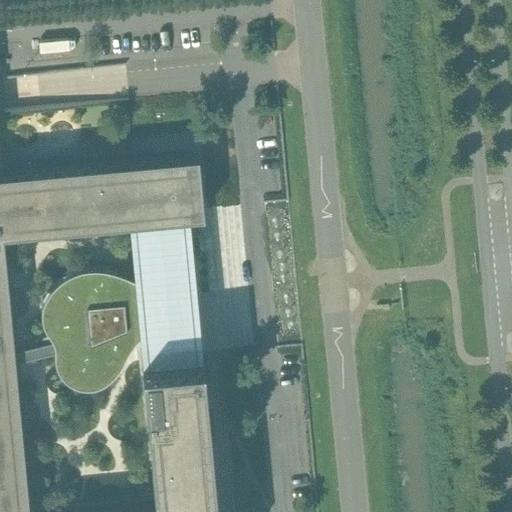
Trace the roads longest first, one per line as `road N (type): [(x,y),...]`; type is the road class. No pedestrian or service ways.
road 1 (unclassified): [(305,0),(355,511)]
road 2 (tertiary): [(461,0),(490,264)]
road 3 (tertiary): [(490,264),(511,511)]
road 4 (tertiary): [(511,189),(493,0)]
